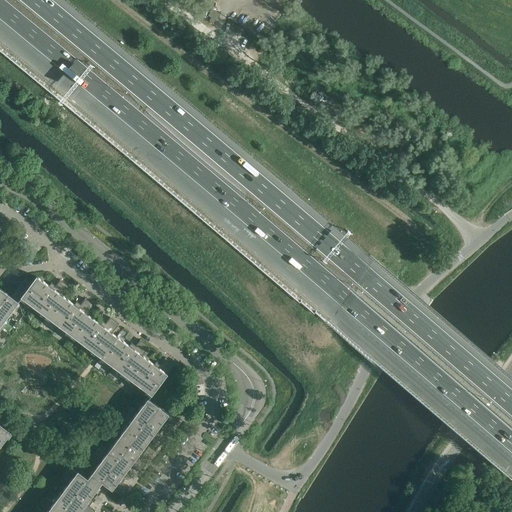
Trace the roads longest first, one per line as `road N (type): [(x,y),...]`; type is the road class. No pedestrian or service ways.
road 1 (motorway): [(0,15),(511,445)]
road 2 (motorway): [(511,401),(35,0)]
road 3 (unclassified): [(227,443),(296,488),(418,292),(511,214)]
road 4 (tertiary): [(227,443),(251,410),(247,377),(42,200),(0,178)]
road 5 (residential): [(145,507),(206,426),(212,393),(203,375),(63,264)]
road 6 (unclassified): [(417,511),(511,370)]
